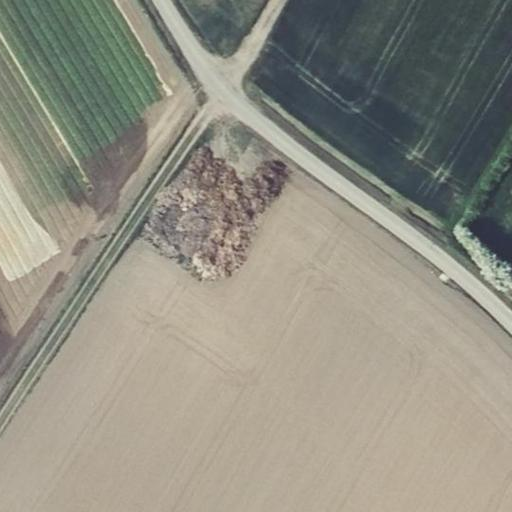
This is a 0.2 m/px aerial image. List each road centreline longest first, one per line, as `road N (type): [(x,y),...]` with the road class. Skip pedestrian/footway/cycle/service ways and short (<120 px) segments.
road 1 (track): [(0,424),(277,0)]
road 2 (unclassified): [(511,323),(224,90),(163,0)]
